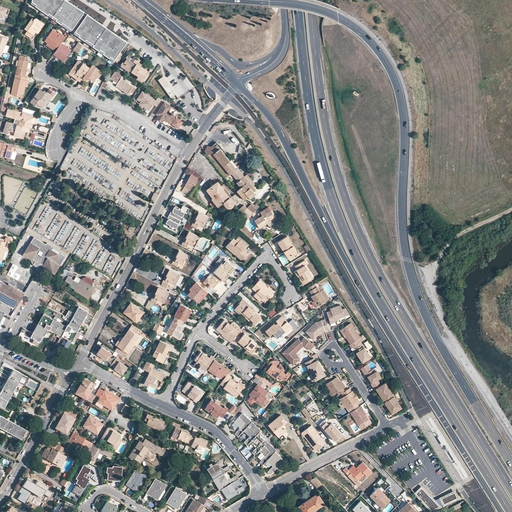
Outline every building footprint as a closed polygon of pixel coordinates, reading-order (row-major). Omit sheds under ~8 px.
[(73,31),(84,13),(64,0),(33,0),(33,4),(73,31)] [(115,61),(128,43),(88,15),(75,34),(115,61)] [(34,19),(31,17),(24,28),(27,30),(24,34),(30,38),(34,32),(38,26),(40,28),(43,23),(37,19),(36,18),(35,18),(34,19)] [(57,33),(56,35),(50,31),(44,40),(47,42),(54,48),(56,49),(61,42),(67,34),(65,32),(63,35),(58,32),(57,33)] [(82,44),(78,41),(73,49),(77,52),(82,44)] [(53,54),(63,61),(71,50),(61,42),(56,49),(53,54)] [(125,58),(120,64),(128,70),(129,68),(138,75),(136,76),(142,80),(148,71),(140,65),(143,62),(136,57),(134,59),(126,54),(124,57),(125,58)] [(15,74),(24,76),(27,61),(25,60),(26,56),(19,55),(15,74)] [(77,60),(68,73),(79,81),(80,80),(89,67),(82,62),(82,63),(77,60)] [(92,64),(89,67),(80,80),(84,82),(86,79),(88,77),(90,78),(91,80),(93,81),(96,77),(96,76),(100,70),(95,67),(95,66),(92,64)] [(117,83),(115,86),(127,94),(129,90),(132,86),(120,78),(122,74),(115,69),(110,78),(117,83)] [(17,93),(22,94),(26,76),(24,76),(15,74),(10,93),(16,95),(17,93)] [(171,98),(177,93),(163,76),(158,80),(171,98)] [(43,90),(39,88),(30,101),(34,105),(36,102),(42,106),(43,107),(49,98),(50,99),(53,95),(47,91),(43,89),(43,90)] [(159,100),(160,98),(156,96),(154,99),(141,90),(136,97),(139,99),(137,102),(147,109),(152,103),(155,105),(159,100)] [(43,107),(46,109),(51,102),(50,101),(51,99),(50,99),(49,98),(43,107)] [(167,111),(171,106),(164,101),(155,113),(157,115),(155,118),(161,122),(163,119),(169,123),(174,115),(170,113),(168,113),(167,112),(167,111)] [(19,120),(18,124),(29,127),(31,128),(32,124),(31,123),(32,117),(25,114),(24,114),(24,113),(23,112),(7,107),(5,115),(19,120)] [(29,127),(18,124),(5,120),(5,121),(2,132),(7,133),(8,129),(14,131),(13,135),(23,138),(25,131),(28,132),(29,127)] [(214,146),(215,144),(216,144),(217,145),(232,163),(236,169),(238,167),(216,141),(211,146),(214,146)] [(17,152),(18,148),(0,142),(0,154),(10,158),(11,154),(12,151),(14,151),(17,152)] [(207,145),(204,151),(225,177),(235,170),(230,164),(232,163),(217,145),(216,144),(215,144),(214,146),(211,146),(207,145)] [(184,187),(191,191),(199,177),(191,173),(184,187)] [(253,192),(255,190),(244,176),(236,183),(240,188),(236,190),(244,199),(247,196),(253,192)] [(130,179),(127,183),(132,187),(135,182),(130,179)] [(229,197),(223,190),(223,189),(217,181),(206,189),(212,198),(211,199),(217,206),(223,202),(225,205),(226,207),(228,208),(230,207),(232,206),(233,202),(232,201),(229,197)] [(148,197),(151,193),(138,184),(135,188),(148,197)] [(191,191),(184,187),(181,192),(189,196),(191,191)] [(251,205),(250,204),(247,207),(243,205),(234,213),(244,222),(255,209),(251,205)] [(46,206),(34,230),(54,240),(56,235),(53,234),(59,222),(54,219),(48,231),(42,228),(52,209),(46,206)] [(273,225),(278,222),(268,207),(260,212),(262,215),(254,220),(258,227),(266,223),(270,220),(273,225)] [(172,212),(170,217),(179,222),(185,213),(182,211),(183,210),(180,209),(179,211),(176,209),(174,213),(172,212)] [(202,227),(203,223),(206,224),(209,218),(198,213),(195,219),(196,219),(192,227),(201,231),(203,228),(202,227)] [(173,227),(176,229),(179,222),(170,217),(166,224),(171,226),(170,227),(173,229),(173,227)] [(67,220),(53,241),(59,244),(72,224),(67,220)] [(71,251),(80,229),(74,226),(65,249),(71,251)] [(246,228),(242,232),(250,238),(253,235),(246,228)] [(188,231),(185,238),(186,238),(183,245),(191,250),(193,246),(192,245),(194,242),(196,243),(199,237),(188,231)] [(81,256),(88,237),(82,234),(75,254),(81,256)] [(64,256),(59,252),(58,254),(49,248),(51,245),(46,242),(45,243),(33,236),(30,241),(31,243),(29,246),(28,245),(24,250),(22,253),(31,258),(31,257),(35,259),(32,263),(37,266),(39,262),(42,264),(41,265),(53,273),(64,256)] [(288,258),(297,253),(287,236),(277,242),(288,258)] [(0,258),(2,259),(5,249),(7,250),(10,238),(5,237),(4,239),(0,237),(0,258)] [(232,253),(233,253),(241,260),(248,252),(244,248),(247,245),(240,239),(238,242),(233,238),(228,243),(225,246),(225,247),(232,253)] [(94,239),(84,258),(90,261),(100,242),(94,239)] [(100,249),(93,265),(99,268),(106,252),(100,249)] [(183,265),(182,264),(184,261),(187,262),(190,256),(179,250),(176,256),(177,257),(173,264),(182,268),(183,265)] [(109,273),(116,257),(111,254),(103,270),(109,273)] [(225,276),(228,273),(227,272),(233,266),(224,259),(213,272),(215,274),(223,281),(226,278),(225,276)] [(305,283),(313,278),(302,261),(295,266),(297,270),(294,271),(297,276),(300,274),(305,283)] [(17,266),(11,263),(5,273),(16,280),(19,274),(14,271),(17,266)] [(235,268),(233,266),(227,272),(228,273),(225,276),(226,278),(235,268)] [(174,284),(172,283),(174,280),(177,281),(180,275),(169,269),(166,275),(167,276),(163,283),(172,287),(174,284)] [(67,290),(70,286),(88,296),(91,291),(94,286),(68,271),(59,285),(67,290)] [(223,281),(215,274),(210,279),(207,277),(200,285),(206,291),(210,288),(211,286),(214,289),(220,283),(223,281)] [(300,274),(297,276),(302,285),(305,283),(300,274)] [(8,282),(7,284),(0,279),(0,299),(7,304),(8,302),(15,307),(24,291),(8,282)] [(260,301),(261,299),(264,296),(267,298),(274,291),(268,286),(268,287),(259,279),(251,288),(256,292),(253,295),(260,301)] [(207,292),(206,291),(200,285),(195,281),(189,289),(190,290),(187,294),(191,298),(192,297),(196,301),(200,296),(202,298),(207,292)] [(308,292),(309,293),(310,292),(311,295),(310,296),(313,299),(312,300),(317,307),(326,301),(320,292),(323,290),(320,285),(308,292)] [(161,301),(162,298),(165,299),(168,293),(157,287),(154,294),(155,294),(152,301),(160,305),(162,302),(161,301)] [(207,292),(209,294),(214,298),(218,292),(214,289),(213,290),(210,288),(206,291),(207,292)] [(326,301),(329,299),(323,290),(320,292),(326,301)] [(255,313),(256,311),(243,300),(236,308),(242,314),(241,314),(251,323),(258,315),(255,313)] [(185,321),(191,309),(180,303),(173,315),(175,316),(184,321),(185,321)] [(131,304),(124,312),(136,321),(142,313),(131,304)] [(343,317),(339,305),(329,309),(330,311),(326,313),(329,324),(334,323),(333,322),(333,320),(338,319),(343,317)] [(78,306),(75,312),(84,317),(88,311),(78,306)] [(75,312),(71,318),(81,323),(84,317),(75,312)] [(54,331),(60,322),(43,313),(38,322),(47,328),(49,329),(50,329),(54,331)] [(289,329),(292,327),(282,315),(276,320),(277,321),(265,332),(269,337),(273,334),(277,338),(281,335),(281,336),(289,329)] [(184,321),(175,316),(166,332),(180,339),(183,333),(181,332),(179,331),(182,326),(184,321)] [(68,324),(67,323),(66,325),(65,324),(60,322),(54,331),(61,335),(65,337),(71,340),(81,323),(71,318),(68,324)] [(232,339),(235,335),(241,329),(232,322),(230,324),(224,319),(216,329),(221,334),(222,333),(228,338),(227,340),(230,342),(232,339)] [(324,319),(314,323),(304,332),(309,337),(314,333),(316,336),(320,332),(320,331),(323,330),(323,331),(327,330),(324,319)] [(38,322),(34,329),(43,334),(46,329),(47,328),(38,322)] [(122,338),(133,345),(139,337),(139,336),(138,336),(141,332),(131,325),(122,338)] [(360,337),(352,326),(343,331),(346,336),(345,337),(349,344),(348,345),(351,348),(353,347),(357,344),(355,341),(360,337)] [(43,334),(34,329),(33,332),(30,336),(34,338),(32,341),(37,344),(39,341),(43,334)] [(150,342),(152,340),(142,333),(141,336),(150,342)] [(251,351),(256,344),(244,333),(239,339),(235,335),(232,339),(236,343),(238,341),(244,347),(245,346),(251,351)] [(141,339),(139,337),(133,345),(136,347),(141,339)] [(115,351),(124,358),(129,351),(133,345),(122,338),(116,346),(117,347),(115,351)] [(313,345),(303,338),(299,342),(297,339),(281,353),(292,365),(297,360),(292,355),(293,354),(302,345),(308,350),(313,345)] [(64,341),(61,345),(67,349),(70,345),(64,341)] [(170,351),(172,347),(159,341),(152,356),(156,357),(155,359),(163,363),(167,355),(166,354),(168,351),(170,351)] [(370,357),(360,342),(353,347),(356,352),(355,353),(362,363),(370,357)] [(100,347),(96,354),(105,360),(108,356),(110,357),(111,354),(100,347)] [(198,369),(199,368),(200,366),(206,371),(207,369),(214,360),(215,359),(210,356),(209,358),(201,352),(196,358),(198,359),(193,366),(198,369)] [(101,366),(103,363),(95,358),(93,360),(101,366)] [(127,367),(119,362),(120,360),(116,358),(111,366),(115,368),(114,369),(122,375),(127,367)] [(321,371),(316,361),(314,362),(312,359),(304,363),(306,367),(310,372),(314,381),(324,375),(322,372),(321,373),(320,371),(321,371)] [(224,371),(219,367),(220,365),(214,360),(207,369),(219,378),(222,374),(225,376),(227,374),(230,370),(226,368),(226,369),(224,371)] [(159,380),(162,374),(152,369),(154,364),(147,361),(143,369),(149,372),(143,384),(147,386),(148,385),(149,382),(156,386),(158,387),(161,381),(159,380)] [(276,377),(280,380),(287,371),(279,365),(277,367),(270,362),(265,369),(267,370),(276,377)] [(380,377),(376,371),(375,371),(373,368),(370,370),(366,364),(360,368),(366,377),(367,377),(371,383),(370,383),(374,389),(375,389),(379,394),(383,400),(381,401),(383,403),(384,402),(388,408),(391,414),(400,408),(397,403),(397,402),(393,396),(392,394),(388,388),(387,388),(384,383),(380,386),(376,380),(380,377)] [(12,370),(8,376),(17,381),(21,375),(12,370)] [(274,379),(276,377),(267,370),(265,372),(274,379)] [(236,397),(241,390),(235,386),(237,384),(230,379),(231,377),(227,374),(225,376),(219,384),(223,387),(223,388),(236,397)] [(273,384),(262,376),(255,374),(254,376),(259,380),(266,385),(268,386),(270,388),(273,384)] [(8,376),(4,383),(14,388),(17,381),(8,376)] [(340,383),(336,377),(325,384),(329,392),(331,391),(333,394),(336,392),(338,395),(341,393),(342,393),(344,391),(342,388),(344,387),(342,383),(341,384),(340,383)] [(90,402),(94,395),(89,392),(94,385),(85,380),(84,380),(83,380),(82,380),(81,381),(75,393),(86,400),(90,402)] [(266,385),(259,380),(256,384),(257,384),(254,388),(255,389),(256,390),(251,396),(255,400),(256,399),(257,398),(263,401),(266,398),(268,400),(271,395),(267,392),(270,388),(268,386),(266,385)] [(188,381),(183,389),(188,393),(187,395),(193,399),(193,400),(196,403),(201,396),(200,395),(202,392),(188,381)] [(4,383),(1,390),(10,394),(14,388),(4,383)] [(99,398),(96,402),(111,411),(113,407),(117,400),(107,394),(108,392),(104,389),(103,391),(98,388),(94,395),(99,398)] [(356,399),(353,394),(351,391),(351,392),(348,389),(342,393),(341,393),(343,397),(339,399),(346,410),(359,402),(356,399)] [(0,397),(6,401),(10,394),(1,390),(0,391),(0,397)] [(108,392),(107,394),(117,400),(118,398),(108,392)] [(278,394),(276,397),(281,404),(286,398),(279,393),(278,394)] [(308,393),(300,399),(305,406),(313,401),(308,393)] [(224,406),(223,408),(211,399),(206,407),(211,411),(210,413),(217,418),(219,415),(221,417),(227,409),(224,406)] [(307,420),(320,411),(314,402),(301,410),(307,420)] [(128,407),(124,404),(120,411),(124,414),(128,407)] [(364,415),(361,410),(362,409),(360,406),(349,413),(358,426),(367,420),(364,415)] [(76,414),(65,408),(55,428),(65,434),(76,414)] [(345,409),(337,412),(339,417),(347,413),(345,409)] [(243,431),(251,422),(242,413),(234,422),(240,427),(234,434),(237,437),(243,431)] [(96,435),(103,425),(93,419),(94,416),(89,414),(82,426),(96,435)] [(162,430),(165,423),(146,414),(144,418),(147,419),(146,422),(153,427),(162,430)] [(286,431),(282,426),(281,425),(285,421),(280,415),(268,425),(278,437),(286,431)] [(0,428),(7,432),(12,423),(5,419),(0,428)] [(324,419),(319,424),(334,440),(341,434),(331,423),(329,425),(324,419)] [(146,422),(145,425),(161,432),(162,430),(153,427),(146,422)] [(260,430),(251,422),(243,431),(249,436),(243,442),(246,445),(250,441),(259,432),(260,430)] [(7,432),(13,436),(18,426),(12,423),(7,432)] [(13,436),(20,440),(25,430),(18,426),(13,436)] [(321,446),(325,443),(312,426),(308,430),(310,433),(304,437),(314,449),(320,445),(321,446)] [(107,428),(101,438),(113,445),(111,448),(115,450),(119,443),(116,441),(118,438),(119,435),(107,428)] [(176,442),(177,439),(186,443),(190,434),(185,431),(184,433),(174,428),(169,439),(176,442)] [(308,430),(306,428),(301,432),(304,437),(310,433),(308,430)] [(67,441),(71,443),(70,444),(86,453),(90,446),(91,444),(78,435),(79,433),(76,431),(74,433),(72,432),(67,441)] [(259,432),(250,441),(257,446),(251,452),(254,455),(258,451),(267,441),(268,440),(259,432)] [(190,446),(199,451),(201,447),(203,448),(205,443),(197,439),(197,438),(194,436),(190,434),(186,443),(190,445),(190,446)] [(132,458),(138,462),(143,454),(147,457),(151,452),(153,453),(154,454),(155,452),(163,458),(167,452),(160,448),(160,449),(144,439),(141,443),(140,442),(138,441),(127,457),(131,460),(132,458)] [(267,441),(258,451),(264,456),(259,462),(262,465),(266,461),(275,451),(276,450),(267,441)] [(50,442),(48,446),(60,453),(63,448),(57,444),(57,445),(50,442)] [(90,446),(86,453),(89,455),(89,456),(87,458),(94,461),(98,454),(99,452),(102,454),(109,458),(111,453),(97,445),(96,444),(95,446),(93,448),(90,446)] [(66,457),(58,453),(47,447),(42,456),(46,458),(45,459),(61,466),(66,457)] [(270,475),(276,469),(283,460),(275,451),(266,461),(272,466),(267,472),(270,475)] [(151,452),(147,457),(143,454),(138,462),(139,463),(144,457),(149,460),(153,453),(151,452)] [(360,483),(358,480),(364,474),(367,477),(372,472),(362,462),(356,468),(353,465),(348,469),(345,467),(342,470),(348,475),(349,474),(356,480),(354,482),(358,486),(360,483)] [(227,466),(220,470),(215,463),(205,469),(212,480),(222,473),(228,470),(229,469),(227,466)] [(82,489),(88,479),(82,476),(84,473),(86,474),(89,469),(82,465),(74,479),(76,480),(80,482),(78,485),(78,486),(82,489)] [(112,478),(117,478),(118,476),(120,476),(121,467),(111,466),(111,468),(106,467),(105,473),(106,473),(106,480),(111,480),(112,478)] [(136,491),(137,490),(146,476),(140,474),(139,475),(133,472),(130,477),(125,485),(128,487),(129,486),(136,491)] [(226,481),(223,474),(222,473),(212,480),(218,491),(220,489),(230,483),(235,480),(233,477),(226,481)] [(348,475),(347,476),(353,482),(354,482),(356,480),(349,474),(348,475)] [(43,484),(44,483),(32,477),(31,478),(27,476),(24,482),(28,485),(40,491),(44,493),(47,487),(43,484)] [(315,477),(310,481),(317,488),(322,484),(315,477)] [(162,490),(165,485),(155,479),(146,494),(155,500),(161,489),(162,490)] [(220,489),(226,500),(243,490),(241,486),(234,490),(230,483),(220,489)] [(28,485),(26,488),(38,494),(40,491),(28,485)] [(182,500),(185,495),(175,488),(165,503),(175,509),(181,499),(182,500)] [(379,488),(371,496),(383,508),(390,501),(384,496),(386,495),(379,488)] [(439,506),(422,488),(417,493),(432,509),(439,506)] [(155,500),(157,501),(161,495),(163,491),(162,490),(161,489),(155,500)] [(49,499),(53,501),(57,492),(54,490),(52,494),(49,499)] [(455,492),(442,498),(445,503),(457,497),(455,492)] [(310,511),(324,503),(317,494),(299,506),(303,511),(310,511)] [(197,511),(199,511),(199,510),(202,506),(207,508),(211,502),(200,496),(197,501),(192,499),(183,511),(197,511)] [(113,504),(107,501),(101,510),(103,511),(114,511),(117,508),(112,505),(113,504)] [(352,509),(355,511),(361,511),(363,511),(369,511),(371,511),(361,501),(352,509)] [(416,511),(417,511),(407,502),(397,511),(416,511)]
